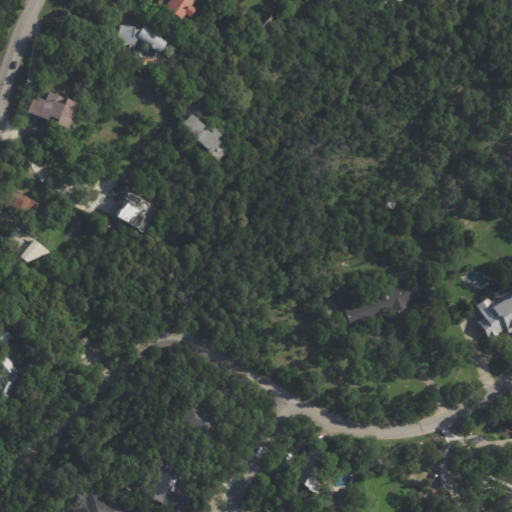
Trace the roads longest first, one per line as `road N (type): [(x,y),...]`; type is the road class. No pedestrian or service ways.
road 1 (residential): [(0,470),(167,337),(195,343),(288,400)]
road 2 (residential): [(288,400),(324,419),(387,432),(457,416),(511,379)]
road 3 (residential): [(223,511),(288,400)]
